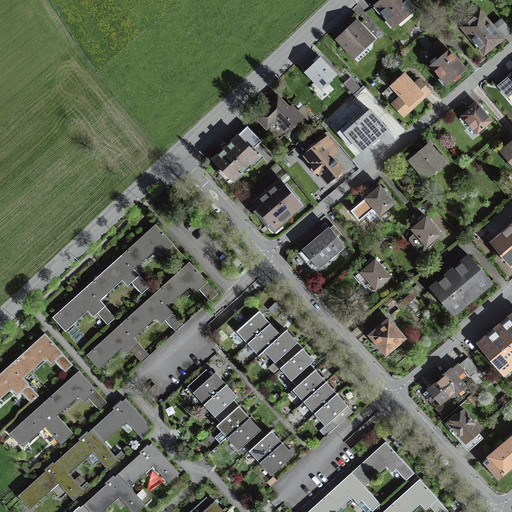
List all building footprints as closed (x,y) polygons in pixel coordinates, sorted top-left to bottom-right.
[(415,9),(406,0),(381,0),(376,5),(394,27),(415,9)] [(487,21),(480,12),(463,26),(484,52),(502,38),(495,30),(498,27),(505,35),(511,30),(502,19),(495,25),(490,19),(487,21)] [(371,38),(364,30),(357,22),(339,39),(353,55),(371,38)] [(465,68),(449,50),(431,65),(441,77),(442,76),(448,83),(465,68)] [(337,74),(329,66),(320,57),(304,72),(321,89),(337,74)] [(423,93),(404,73),(391,85),(401,96),(395,101),(404,110),(423,93)] [(511,73),(510,75),(498,85),(508,97),(511,93),(511,73)] [(350,78),(345,83),(353,92),(359,87),(350,78)] [(290,109),(278,97),(256,118),(266,128),(275,119),(279,123),(278,124),(286,133),(287,132),(288,132),(301,120),(296,115),(299,113),(293,107),(290,109)] [(492,120),(477,103),(462,115),(477,133),(492,120)] [(345,132),(361,152),(388,129),(370,110),(345,132)] [(252,149),(239,135),(226,147),(213,159),(232,180),(241,171),(241,172),(250,164),(251,164),(259,157),(257,155),(259,152),(268,161),(273,157),(264,147),(262,149),(258,144),(252,149)] [(337,148),(327,137),(305,155),(328,182),(343,169),(330,153),(337,148)] [(511,142),(502,151),(511,162),(511,142)] [(444,162),(429,144),(410,159),(418,168),(420,166),(428,175),(444,162)] [(301,203),(282,180),(254,204),(273,226),(301,203)] [(383,189),(380,185),(379,186),(377,184),(371,189),(373,191),(365,198),(380,215),(394,202),(390,198),(391,197),(383,188),(383,189)] [(425,217),(423,215),(418,220),(419,222),(411,228),(426,246),(441,233),(437,229),(438,229),(430,219),(429,220),(426,216),(425,217)] [(122,251),(136,268),(158,249),(164,256),(168,252),(176,261),(186,253),(157,220),(142,234),(122,251)] [(511,262),(511,224),(491,242),(510,264),(511,262)] [(332,231),(329,227),(304,249),(300,253),(307,262),(311,258),(319,267),(339,250),(339,251),(344,248),(343,247),(345,245),(341,241),(341,240),(333,230),(332,231)] [(104,267),(87,282),(101,298),(122,279),(128,286),(132,282),(142,293),(152,285),(136,268),(122,251),(104,267)] [(491,281),(470,255),(451,271),(431,288),(453,313),(452,312),(461,305),(462,306),(463,306),(463,305),(481,290),(482,290),(481,288),(490,281),(490,282),(491,281)] [(379,262),(375,259),(374,260),(372,258),(367,262),(369,264),(361,271),(369,281),(364,286),(370,293),(375,288),(375,289),(390,276),(386,272),(387,271),(379,262)] [(156,291),(168,305),(190,286),(194,291),(199,286),(210,298),(218,290),(191,260),(174,275),(156,291)] [(117,316),(101,298),(87,282),(69,298),(52,313),(67,331),(88,312),(94,318),(98,314),(108,325),(117,316)] [(185,324),(168,305),(156,291),(141,305),(122,322),(134,336),(157,316),(162,321),(166,318),(177,331),(185,324)] [(403,300),(407,304),(414,298),(411,294),(403,300)] [(259,311),(236,331),(247,343),(270,323),(259,311)] [(511,364),(511,316),(480,344),(503,371),(511,364)] [(403,337),(389,320),(380,328),(372,335),(386,352),(403,337)] [(151,354),(134,336),(122,322),(106,337),(88,353),(100,367),(122,347),(127,353),(133,349),(143,360),(151,354)] [(280,335),(270,323),(247,343),(258,355),(264,349),(280,335)] [(303,348),(286,330),(280,335),(264,349),(275,362),(280,357),(286,363),(303,348)] [(28,349),(11,364),(23,377),(45,357),(51,363),(63,352),(46,334),(28,349)] [(313,360),(303,348),(286,363),(281,368),(297,385),(315,369),(309,363),(313,360)] [(443,377),(424,393),(442,415),(477,385),(470,377),(474,373),(478,376),(482,373),(468,358),(460,365),(458,363),(442,377),(443,377)] [(0,374),(0,398),(11,388),(16,394),(28,383),(23,377),(11,364),(0,374)] [(205,403),(226,384),(215,371),(212,375),(206,368),(188,385),(205,403)] [(326,381),(315,369),(297,385),(293,388),(304,400),(326,381)] [(62,387),(45,402),(56,415),(79,395),(84,401),(97,390),(79,371),(62,387)] [(336,393),(326,381),(304,400),(315,412),(336,393)] [(221,421),(239,406),(233,400),(238,396),(226,384),(205,403),(221,421)] [(347,405),(336,393),(315,412),(326,425),(337,414),(341,419),(349,411),(345,407),(347,405)] [(472,394),(467,398),(474,406),(479,402),(472,394)] [(91,429),(103,442),(127,420),(143,438),(153,429),(126,398),(122,401),(121,400),(112,408),(114,409),(109,414),(91,429)] [(28,418),(10,433),(22,446),(45,425),(50,432),(62,421),(45,402),(28,418)] [(228,437),(249,418),(239,406),(221,421),(217,425),(222,430),(215,436),(221,442),(228,436),(228,437)] [(464,409),(449,422),(457,431),(454,434),(462,442),(465,440),(471,447),(483,437),(476,430),(480,427),(464,409)] [(249,449),(265,435),(249,418),(228,437),(239,448),(244,444),(249,449)] [(115,455),(103,442),(91,429),(88,432),(87,431),(78,439),(80,440),(74,445),(57,460),(68,472),(92,451),(108,469),(119,460),(115,455)] [(265,435),(249,449),(260,462),(282,442),(271,430),(265,435)] [(351,469),(367,485),(388,466),(393,471),(397,466),(407,477),(416,469),(386,437),(368,453),(351,469)] [(118,474),(129,486),(153,464),(169,482),(180,473),(152,442),(149,445),(148,444),(139,452),(140,453),(135,458),(118,473),(118,474)] [(292,454),(282,442),(260,462),(271,473),(292,454)] [(490,455),(482,462),(498,481),(506,474),(503,472),(511,464),(511,453),(504,443),(490,455)] [(115,455),(119,460),(125,454),(121,450),(115,455)] [(81,486),(68,472),(57,460),(54,463),(53,462),(44,469),(46,471),(38,478),(18,496),(29,508),(58,482),(74,500),(85,491),(81,486)] [(382,502),(367,485),(351,469),(335,484),(317,500),(328,511),(336,511),(354,496),(359,501),(363,498),(374,510),(382,502)] [(142,500),(129,486),(118,474),(115,477),(113,475),(105,482),(106,484),(101,489),(84,504),(90,511),(100,511),(119,495),(133,511),(136,511),(145,504),(142,500)] [(387,508),(390,511),(412,511),(422,504),(427,510),(431,506),(436,511),(444,511),(449,508),(424,478),(406,493),(387,508)] [(86,481),(81,486),(85,491),(90,486),(86,481)] [(142,500),(145,504),(151,499),(147,495),(142,500)] [(201,511),(212,503),(206,496),(189,511),(201,511)] [(225,511),(226,511),(221,506),(215,500),(212,503),(201,511),(225,511)] [(328,511),(317,500),(304,511),(328,511)]
